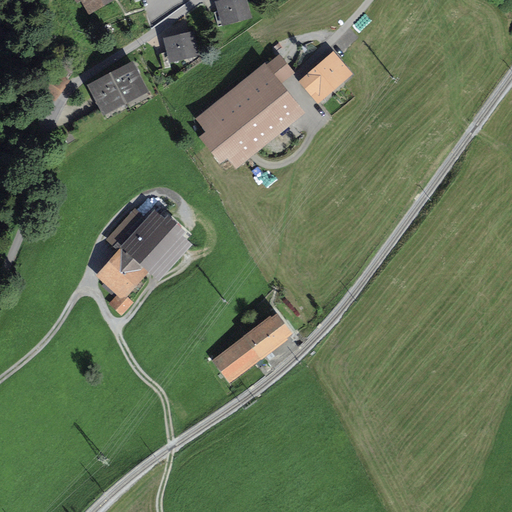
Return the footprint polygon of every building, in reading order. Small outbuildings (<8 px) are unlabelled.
[(74,0),(76,3),(81,0),(88,14),(111,0),(74,0)] [(221,27),(250,19),(245,0),(216,8),(221,27)] [(197,53),(193,37),(167,44),(171,60),(197,53)] [(346,75),(328,55),(308,72),(310,73),(302,80),(318,99),(346,75)] [(275,59),(263,69),(262,67),(200,117),(208,127),(202,132),(222,157),(228,152),(237,162),(252,150),(298,112),(277,86),(289,77),(275,59)] [(139,91),(128,70),(97,87),(109,107),(139,91)] [(66,82),(53,72),(41,88),(54,98),(66,82)] [(164,209),(159,214),(153,208),(145,216),(134,207),(106,239),(117,249),(119,247),(148,272),(158,282),(193,244),(188,240),(193,235),(164,209)] [(148,272),(119,247),(117,249),(94,274),(117,294),(123,300),(127,295),(148,272)] [(127,295),(123,300),(117,294),(108,304),(122,316),(134,302),(127,295)] [(270,316),(269,314),(210,359),(229,383),(288,338),(286,337),(292,333),(276,311),(270,316)]
